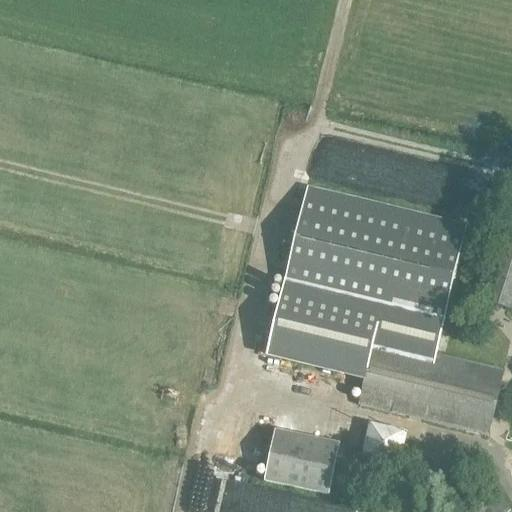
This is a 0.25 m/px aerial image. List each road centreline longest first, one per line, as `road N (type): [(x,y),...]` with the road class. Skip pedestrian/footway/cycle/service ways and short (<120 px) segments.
road 1 (track): [(346,0),(316,122),(299,149),(275,234),(0,168)]
road 2 (track): [(496,457),(246,378),(275,234)]
